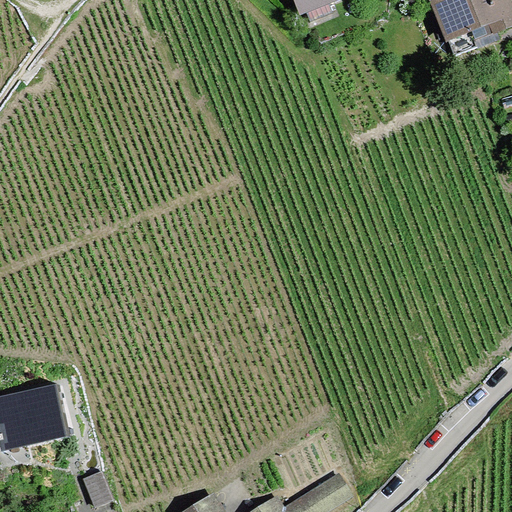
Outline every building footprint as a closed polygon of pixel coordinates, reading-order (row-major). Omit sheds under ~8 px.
[(295,0),(299,11),(304,9),(310,23),(333,14),(327,0),(295,0)] [(434,4),(454,57),(488,44),(481,28),(492,23),(496,33),(511,26),(511,18),(504,0),(438,0),(439,2),(434,4)] [(0,427),(4,446),(25,441),(26,445),(69,436),(59,388),(0,400),(0,427)] [(85,480),(95,507),(113,500),(102,473),(85,480)] [(339,476),(284,511),(276,498),(254,511),(325,511),(351,496),(339,476)] [(219,511),(211,497),(187,511),(219,511)]
